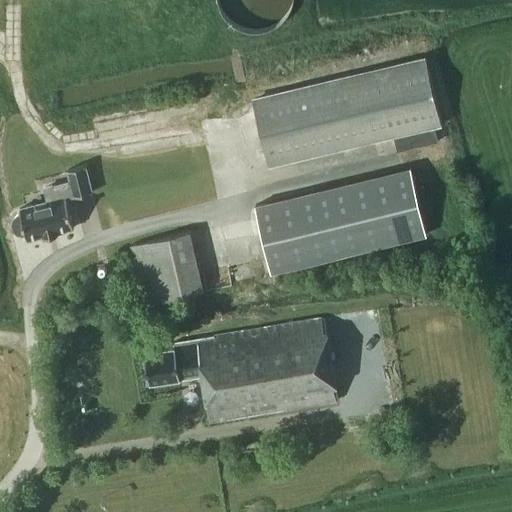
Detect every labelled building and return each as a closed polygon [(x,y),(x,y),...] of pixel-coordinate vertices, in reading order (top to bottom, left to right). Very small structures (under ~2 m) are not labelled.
[(219,0),(219,5),(277,14),(279,0),(219,0)] [(442,125),(426,55),(253,97),(269,166),(394,136),(398,150),(438,141),(435,127),(442,125)] [(91,194),(87,166),(69,169),(71,181),(45,185),(48,199),(18,204),(19,210),(15,213),(14,217),(15,224),(18,228),(23,230),(24,235),(41,233),(41,235),(54,233),(54,230),(71,228),(66,197),(74,196),(74,197),(91,194)] [(411,167),(383,174),(255,205),(271,270),(399,239),(427,232),(411,167)] [(205,289),(190,230),(130,245),(144,303),(205,289)] [(210,421),(338,399),(325,318),(175,343),(176,348),(145,353),(150,384),(180,379),(180,377),(202,373),(210,421)]
